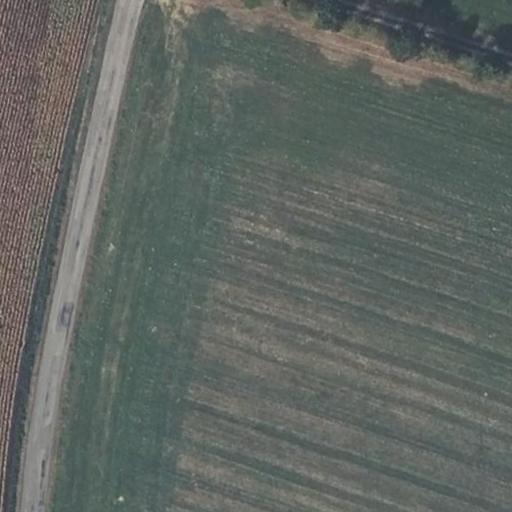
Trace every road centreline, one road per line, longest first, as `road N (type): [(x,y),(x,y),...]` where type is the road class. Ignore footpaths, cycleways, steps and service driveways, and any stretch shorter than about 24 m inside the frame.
road 1 (tertiary): [(30,511),(58,302),(127,0)]
road 2 (unclassified): [(308,0),(511,65)]
